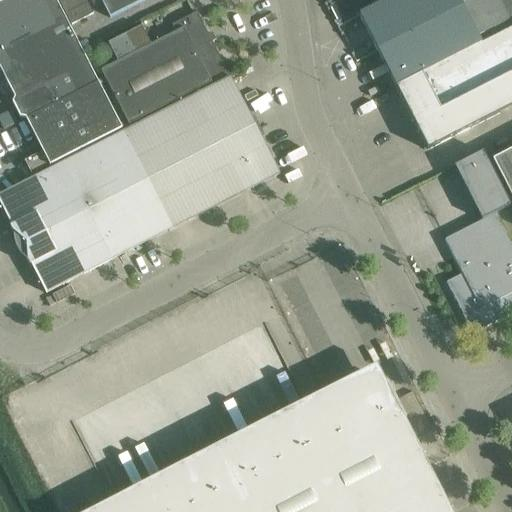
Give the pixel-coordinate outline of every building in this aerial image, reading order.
[(12,103),(15,111),(92,73),(54,0),(6,0),(5,1),(0,3),(0,70),(14,98),(12,103)] [(86,0),(58,0),(71,25),(93,13),(86,0)] [(99,0),(109,18),(145,0),(99,0)] [(348,0),(357,17),(358,16),(371,9),(390,0),(348,0)] [(390,0),(371,9),(358,16),(375,49),(377,52),(409,35),(462,8),(459,1),(458,0),(390,0)] [(511,0),(461,0),(459,1),(462,8),(477,37),(511,19),(511,0)] [(409,35),(377,52),(395,87),(481,44),(477,37),(462,8),(409,35)] [(128,126),(228,75),(196,13),(171,25),(175,32),(150,45),(141,26),(107,44),(109,48),(93,56),(128,126)] [(511,28),(481,44),(395,87),(427,150),(511,106),(511,28)] [(15,111),(19,118),(25,120),(42,153),(24,162),(31,175),(121,129),(92,73),(15,111)] [(230,78),(112,138),(161,235),(279,174),(230,78)] [(112,259),(161,235),(112,138),(63,163),(112,259)] [(511,149),(492,160),(511,199),(511,149)] [(481,221),(444,240),(462,274),(446,283),(467,324),(470,322),(476,332),(511,313),(511,244),(496,213),(509,206),(482,152),(454,167),(481,221)] [(112,259),(63,163),(0,195),(0,204),(11,226),(9,227),(12,232),(13,233),(13,237),(13,242),(15,246),(17,250),(19,254),(23,257),(26,259),(27,261),(29,266),(31,265),(45,293),(112,259)] [(106,503),(88,511),(450,511),(427,467),(412,438),(431,428),(413,392),(396,401),(387,382),(385,384),(376,366),(323,393),(304,402),(303,403),(113,500),(112,500),(106,503)]
